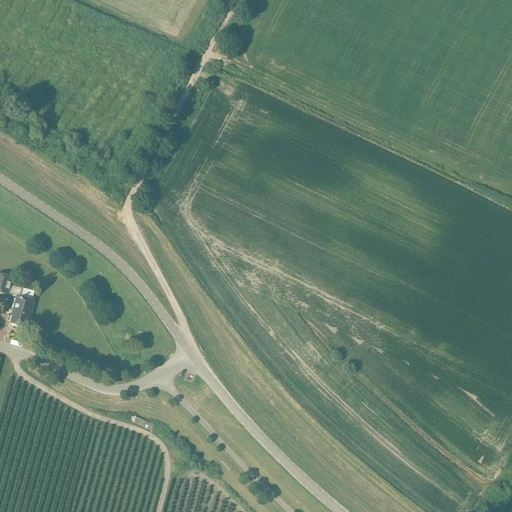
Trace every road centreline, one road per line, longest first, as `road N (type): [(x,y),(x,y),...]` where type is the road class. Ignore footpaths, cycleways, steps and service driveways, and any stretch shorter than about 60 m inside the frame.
road 1 (track): [(179,316),(128,205),(236,0)]
road 2 (track): [(208,50),(511,191)]
road 3 (tertiary): [(189,351),(101,248),(0,179)]
road 4 (unclassified): [(157,511),(168,461),(157,440),(51,393),(18,371),(10,349)]
road 5 (tertiary): [(339,511),(237,413),(189,351)]
road 6 (unclassified): [(295,511),(159,374)]
road 7 (unclassified): [(159,374),(119,390),(10,349)]
